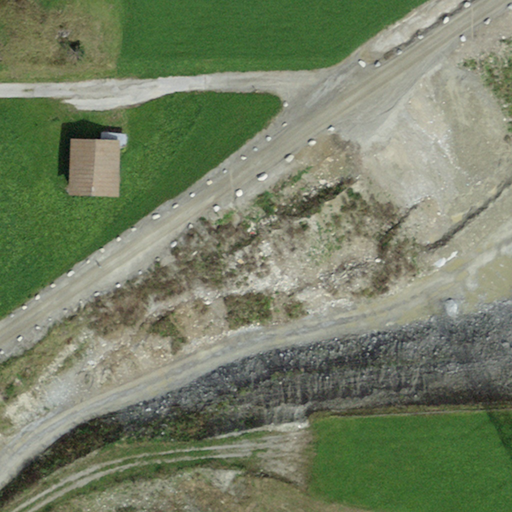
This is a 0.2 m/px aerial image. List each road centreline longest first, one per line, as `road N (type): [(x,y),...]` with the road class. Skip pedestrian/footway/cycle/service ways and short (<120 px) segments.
road 1 (track): [(24,511),(129,446),(263,405),(511,400)]
road 2 (track): [(234,81),(173,187),(55,298),(0,333)]
road 3 (track): [(0,91),(234,81)]
road 4 (track): [(234,81),(331,0)]
